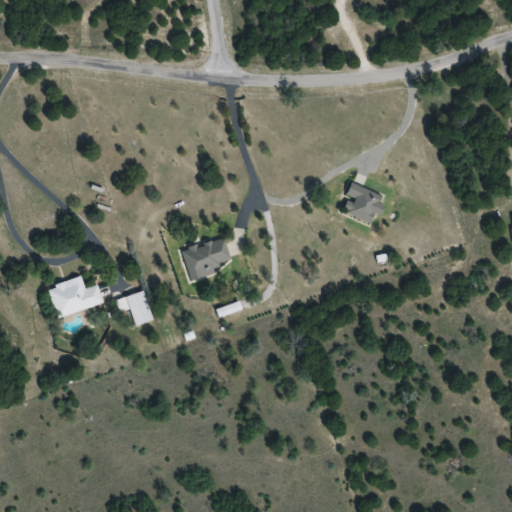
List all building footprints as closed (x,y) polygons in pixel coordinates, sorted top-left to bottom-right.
[(382,196),(349,183),(337,212),(371,225),(382,196)] [(186,279),(229,267),(221,238),(178,250),(186,279)] [(100,304),(95,285),(81,289),(78,277),(45,287),(53,317),(100,304)] [(117,311),(126,308),(132,326),(150,320),(140,291),(113,300),(117,311)] [(217,317),(234,310),(231,303),(214,310),(217,317)]
